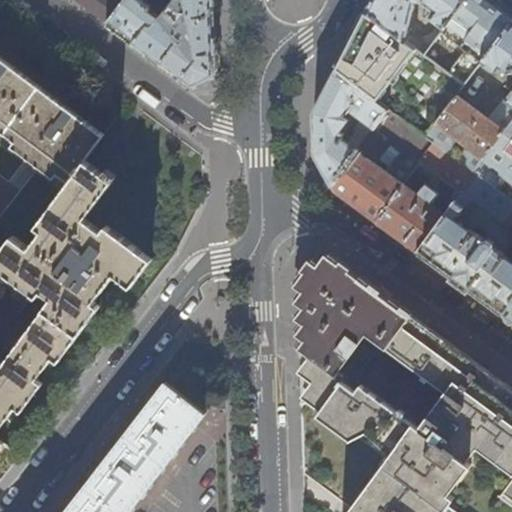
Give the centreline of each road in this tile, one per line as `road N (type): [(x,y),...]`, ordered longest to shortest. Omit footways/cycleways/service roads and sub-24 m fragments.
road 1 (residential): [(262,255),(206,266),(15,511)]
road 2 (residential): [(511,352),(334,222),(262,200)]
road 3 (residential): [(261,131),(204,117),(43,0)]
road 4 (residential): [(270,511),(262,255)]
